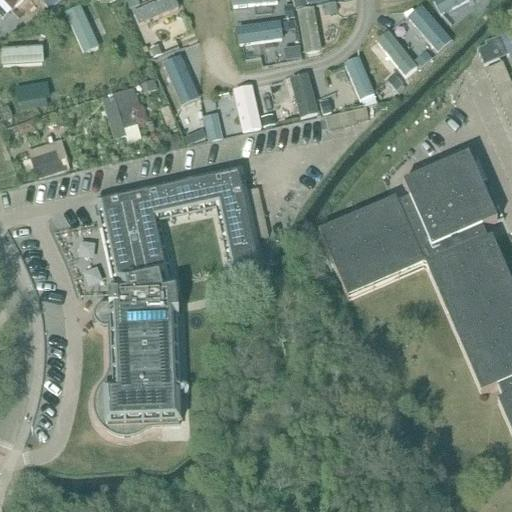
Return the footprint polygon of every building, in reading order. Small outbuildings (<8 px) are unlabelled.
[(0,0),(0,1),(11,14),(26,0),(0,0)] [(306,1),(293,3),(295,10),(307,8),(306,1)] [(335,5),(323,8),(325,17),(337,14),(335,5)] [(292,9),(283,10),(285,23),(294,22),(292,9)] [(294,24),(282,26),(283,35),(296,33),(294,24)] [(486,49),(477,53),(484,69),(509,58),(501,39),(485,46),(486,49)] [(158,49),(150,52),(153,61),(162,58),(158,49)] [(426,56),(415,65),(421,72),(432,63),(426,56)] [(511,94),(499,65),(485,72),(511,133),(511,94)] [(393,78),(386,84),(395,94),(402,88),(393,78)] [(155,83),(142,88),(145,98),(159,93),(155,83)] [(114,100),(102,104),(114,142),(125,139),(126,140),(128,147),(142,143),(135,119),(142,117),(135,91),(113,98),(114,100)] [(328,104),(320,106),(323,119),(332,116),(328,104)] [(8,110),(1,113),(5,123),(12,121),(8,110)] [(273,120),(262,123),(264,131),(274,129),(273,120)] [(62,144),(29,155),(38,183),(70,173),(68,164),(69,164),(62,144)] [(392,202),(316,235),(345,303),(422,269),(479,399),(494,392),(499,404),(495,406),(511,444),(511,292),(489,240),(483,242),(478,231),(494,224),(465,158),(401,187),(408,203),(395,208),(392,202)] [(96,403),(96,408),(99,421),(106,429),(114,435),(121,438),(129,438),(136,436),(143,432),(149,430),(180,429),(176,306),(171,307),(168,293),(172,292),(157,225),(216,213),(231,280),(237,278),(262,273),(240,175),(96,206),(116,298),(109,299),(110,309),(105,310),(97,313),(97,322),(101,325),(111,327),(112,367),(113,371),(108,383),(104,387),(99,394),(97,398),(96,403)]
